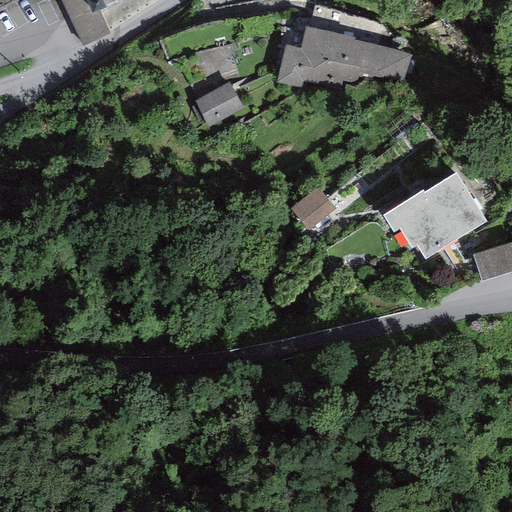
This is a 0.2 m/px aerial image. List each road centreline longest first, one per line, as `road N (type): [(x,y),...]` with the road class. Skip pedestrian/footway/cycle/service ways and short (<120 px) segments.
road 1 (residential): [(0,355),(191,364),(511,302)]
road 2 (residential): [(179,0),(63,66)]
